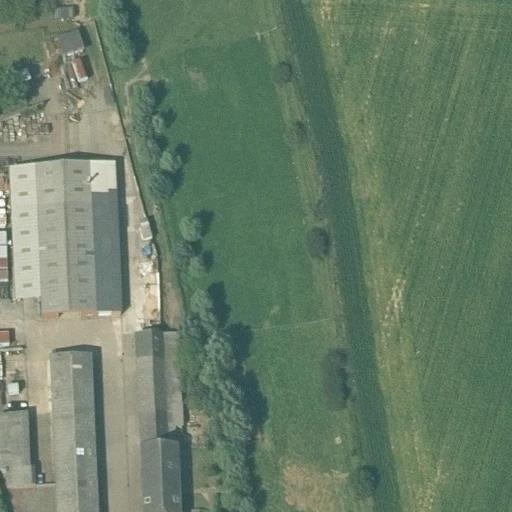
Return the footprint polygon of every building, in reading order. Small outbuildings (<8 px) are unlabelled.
[(84,32),(57,41),(62,57),(89,48),(84,32)] [(113,166),(88,167),(95,317),(120,316),(113,166)] [(88,167),(34,169),(34,170),(9,171),(15,302),(40,301),(41,319),(95,317),(88,167)] [(148,228),(139,230),(142,242),(151,239),(148,228)] [(14,333),(0,333),(0,344),(14,344),(14,333)] [(160,335),(135,337),(137,363),(162,362),(160,335)] [(95,511),(89,358),(51,359),(57,511),(95,511)] [(162,362),(137,363),(142,495),(168,495),(165,449),(162,362)] [(26,415),(0,415),(0,462),(0,471),(6,471),(6,470),(28,470),(26,415)] [(175,449),(165,449),(168,495),(177,494),(175,449)] [(28,470),(6,470),(6,471),(7,488),(35,487),(34,470),(28,470)] [(177,511),(177,494),(168,495),(142,495),(142,511),(177,511)]
